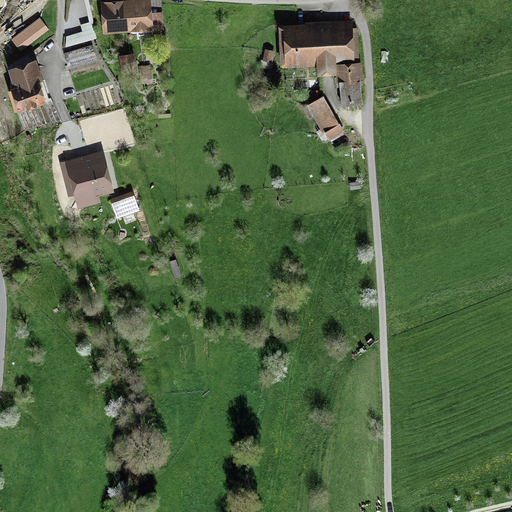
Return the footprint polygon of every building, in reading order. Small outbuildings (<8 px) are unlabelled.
[(123,5),(103,6),(104,28),(152,25),(151,6),(124,8),(123,5)] [(307,30),(281,31),(282,62),(308,61),(308,58),(320,57),(320,73),(333,72),(332,57),(347,56),(347,62),(354,62),(353,30),(307,33),(307,30)] [(93,44),(64,53),(68,68),(97,60),(93,44)] [(273,53),(265,51),(264,60),(272,62),(273,53)] [(131,57),(120,58),(123,73),(133,71),(131,57)] [(30,62),(15,67),(20,84),(17,85),(18,88),(10,90),(10,97),(16,110),(43,101),(30,62)] [(140,66),(142,78),(151,77),(149,66),(143,67),(142,66),(140,66)] [(340,68),(342,82),(358,80),(357,66),(340,68)] [(361,103),(358,80),(342,82),(339,82),(341,105),(361,103)] [(323,96),(308,105),(324,132),(325,131),(329,138),(343,130),(323,96)] [(61,120),(51,98),(45,100),(46,103),(16,113),(23,129),(61,120)] [(108,186),(102,162),(64,171),(71,201),(77,200),(76,194),(108,186)] [(127,197),(112,202),(117,217),(138,209),(133,194),(126,196),(127,197)]
